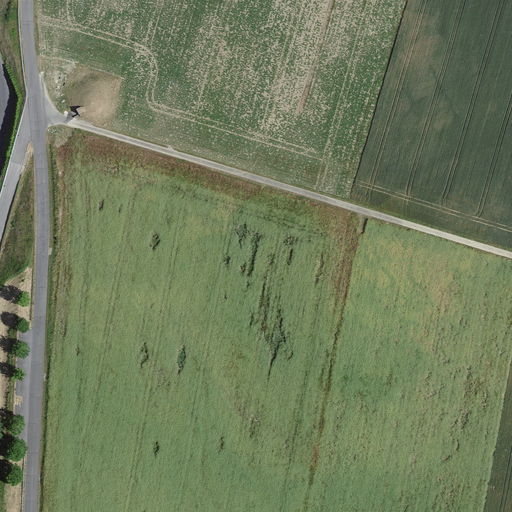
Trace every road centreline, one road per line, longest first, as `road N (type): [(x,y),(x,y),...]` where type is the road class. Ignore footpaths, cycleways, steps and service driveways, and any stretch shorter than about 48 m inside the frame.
road 1 (tertiary): [(30,511),(43,209),(27,0)]
road 2 (track): [(511,256),(36,112)]
